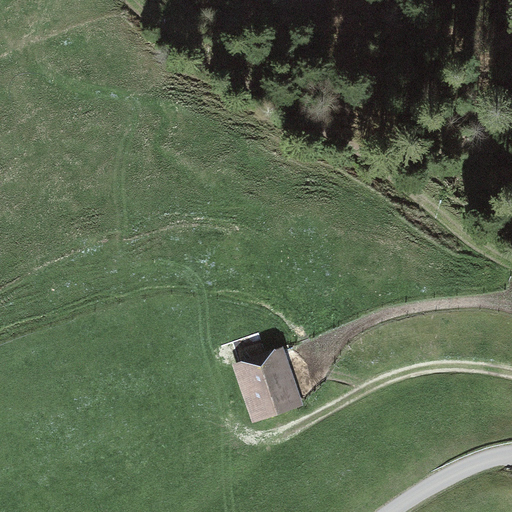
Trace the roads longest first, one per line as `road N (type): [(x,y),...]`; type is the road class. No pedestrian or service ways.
road 1 (track): [(134,0),(270,110),(511,266)]
road 2 (track): [(511,300),(396,312),(345,335),(323,365),(328,376),(355,387),(436,364),(511,372)]
road 3 (track): [(511,453),(439,480),(390,511)]
